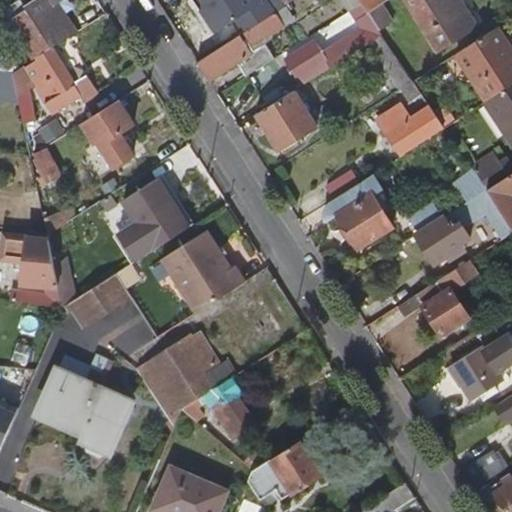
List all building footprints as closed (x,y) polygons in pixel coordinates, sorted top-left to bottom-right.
[(59,0),(36,0),(22,9),(23,12),(48,51),(51,49),(77,33),(57,2),(59,0)] [(253,10),(246,0),(201,0),(220,31),(253,10)] [(264,0),(274,13),(283,7),(278,0),(264,0)] [(342,0),(348,9),(359,1),(358,0),(342,0)] [(365,11),(378,3),(381,1),(381,0),(358,0),(359,1),(365,11)] [(404,0),(435,49),(473,26),(458,1),(459,0),(404,0)] [(23,12),(22,9),(16,1),(1,12),(6,19),(8,23),(23,12)] [(368,41),(380,33),(377,29),(365,11),(359,1),(348,9),(368,41)] [(365,11),(377,29),(388,21),(378,3),(365,11)] [(283,7),(274,13),(283,27),(295,19),(286,5),(283,7)] [(32,61),(48,51),(23,12),(8,23),(32,61)] [(274,13),(197,64),(206,78),(217,71),(221,74),(237,63),(241,60),(239,56),(266,38),(283,27),(274,13)] [(511,48),(499,28),(458,54),(488,100),(511,84),(511,48)] [(367,42),(399,92),(402,90),(412,84),(380,33),(368,41),(367,42)] [(329,66),(351,52),(341,37),(320,50),(313,40),(284,60),(298,81),(326,62),(329,66)] [(270,43),(266,38),(239,56),(241,60),(265,46),(270,43)] [(241,60),(237,63),(245,76),(272,58),(265,46),(241,60)] [(74,85),(51,49),(48,51),(32,61),(16,72),(12,74),(16,94),(33,84),(43,98),(50,109),(53,114),(80,97),(84,103),(99,93),(87,77),(74,85)] [(0,61),(0,72),(12,74),(16,72),(17,62),(0,59),(0,61)] [(274,64),(256,75),(271,101),(290,91),(274,64)] [(17,97),(16,94),(12,74),(0,72),(0,92),(2,101),(17,97)] [(37,103),(43,98),(33,84),(16,94),(17,97),(18,102),(31,94),(37,103)] [(412,84),(402,90),(409,101),(419,95),(412,84)] [(511,84),(488,100),(481,105),(508,150),(511,147),(511,84)] [(295,89),(256,114),(280,149),(318,124),(295,89)] [(18,102),(22,124),(42,112),(37,103),(31,94),(18,102)] [(398,158),(441,130),(427,107),(411,118),(398,99),(371,117),(384,136),(398,158)] [(132,126),(118,102),(84,124),(112,168),(132,155),(120,134),(132,126)] [(442,104),(435,109),(443,122),(451,116),(442,104)] [(42,150),(31,157),(48,186),(60,178),(42,150)] [(482,194),(487,190),(502,181),(511,174),(511,168),(501,154),(495,159),(489,151),(464,167),(470,176),(482,194)] [(487,190),(496,203),(511,227),(511,174),(502,181),(487,190)] [(370,177),(327,204),(329,207),(327,212),(325,224),(336,217),(358,249),(390,229),(369,196),(378,190),(370,177)] [(460,208),(477,197),(465,178),(449,189),(460,208)] [(154,250),(189,228),(159,180),(124,201),(136,221),(116,234),(135,263),(154,250)] [(418,235),(415,237),(436,270),(450,261),(453,266),(469,257),(461,244),(470,238),(459,220),(469,214),(472,217),(483,211),(502,240),(511,233),(511,227),(496,203),(487,190),(482,194),(477,197),(460,208),(447,216),(418,235)] [(40,210),(37,194),(28,196),(31,212),(40,210)] [(118,205),(111,194),(103,200),(109,210),(118,205)] [(409,221),(418,235),(447,216),(438,203),(409,221)] [(43,224),(46,235),(67,222),(60,213),(42,220),(43,224)] [(27,233),(46,235),(43,224),(29,222),(27,233)] [(195,314),(243,283),(234,269),(230,270),(206,233),(162,262),(195,314)] [(52,268),(46,239),(28,236),(25,265),(28,266),(25,285),(45,288),(45,293),(13,288),(8,301),(62,309),(57,290),(53,270),(52,268)] [(78,299),(68,257),(52,268),(53,270),(57,290),(62,309),(69,305),(78,299)] [(414,296),(421,306),(441,336),(467,319),(450,292),(475,275),(467,262),(414,296)] [(140,279),(131,265),(115,276),(124,290),(140,279)] [(78,299),(69,305),(81,324),(127,295),(124,290),(115,276),(78,299)] [(414,296),(393,309),(399,320),(421,306),(414,296)] [(159,355),(162,361),(184,347),(213,393),(234,380),(239,376),(229,359),(222,363),(201,331),(193,336),(192,333),(159,355)] [(473,400),(502,381),(497,372),(511,361),(511,338),(509,334),(484,350),(481,346),(451,366),(473,400)] [(26,365),(32,347),(18,343),(11,361),(26,365)] [(184,347),(162,361),(191,408),(206,398),(213,393),(184,347)] [(66,355),(58,370),(102,390),(115,361),(96,354),(92,367),(66,355)] [(172,418),(177,425),(182,413),(191,408),(162,361),(143,374),(172,418)] [(58,370),(41,408),(90,430),(85,441),(88,442),(84,453),(100,459),(105,450),(110,452),(132,403),(102,390),(58,370)] [(241,392),(234,380),(213,393),(206,398),(208,402),(233,440),(254,427),(235,396),(241,392)] [(511,397),(494,408),(505,425),(511,420),(511,397)] [(200,408),(208,402),(206,398),(191,408),(182,413),(194,424),(205,417),(200,408)] [(0,450),(17,413),(0,405),(0,450)] [(90,430),(41,408),(37,419),(85,441),(90,430)] [(177,425),(172,418),(165,422),(173,434),(177,425)] [(322,477),(300,443),(253,474),(249,484),(263,503),(277,493),(282,500),(284,502),(322,477)] [(481,487),(507,464),(492,447),(466,470),(481,487)] [(152,468),(158,455),(148,451),(143,464),(152,468)] [(253,470),(262,459),(253,451),(243,461),(253,470)] [(155,511),(220,511),(229,494),(175,469),(154,511),(155,511)] [(511,511),(511,473),(503,479),(507,486),(496,493),(507,511),(511,511)] [(394,511),(416,499),(406,483),(362,511),(394,511)] [(268,510),(282,500),(277,493),(263,503),(268,510)] [(245,500),(239,511),(261,511),(263,508),(245,500)]
